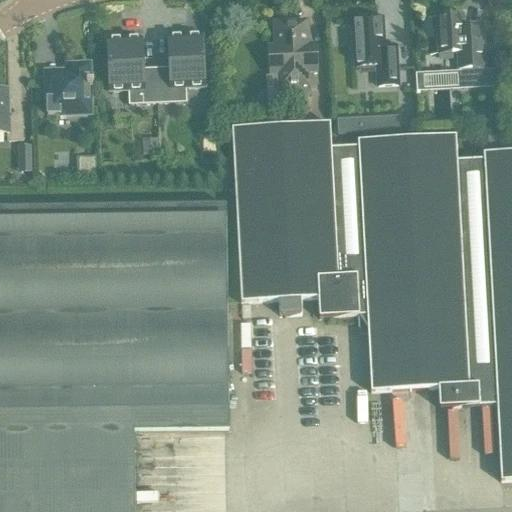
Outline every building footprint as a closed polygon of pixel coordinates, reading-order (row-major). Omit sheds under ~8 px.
[(437,39),(433,39),(434,56),(456,54),(457,72),(484,71),(484,59),(482,31),(463,32),(463,16),(435,17),(437,39)] [(382,20),(352,21),(354,69),(376,68),(377,74),(377,88),(398,87),(397,73),(395,48),(383,49),(382,20)] [(275,23),(272,26),(273,40),(276,42),(276,46),(273,46),(275,77),(280,77),(281,99),(307,98),(306,76),(317,75),(316,44),(306,45),(306,35),(308,32),(308,26),(305,24),(285,25),(283,23),(275,23)] [(168,70),(155,70),(157,106),(186,105),(185,90),(204,89),(201,37),(167,39),(168,70)] [(141,40),(106,41),(108,94),(127,93),(128,107),(157,106),(155,70),(142,71),(141,40)] [(57,85),(45,85),(46,116),(70,115),(70,107),(88,107),(88,89),(91,88),(91,84),(88,84),(87,66),(66,67),(67,73),(56,74),(57,85)] [(8,90),(0,90),(0,134),(8,134),(8,142),(21,142),(20,116),(8,116),(8,90)] [(301,109),(294,109),(294,122),(306,121),(306,113),(301,109)] [(353,120),(338,121),(339,137),(354,136),(353,120)] [(329,127),(231,132),(241,306),(278,304),(279,319),(301,318),(301,303),(317,302),(318,321),(366,318),(357,150),(330,152),(329,127)] [(497,137),(488,138),(489,148),(498,148),(497,137)] [(455,139),(357,144),(357,150),(366,318),(370,395),(437,391),(438,411),(496,408),(483,163),(456,164),(455,139)] [(31,148),(20,148),(20,162),(32,162),(31,148)] [(511,155),(483,157),(483,163),(496,408),(500,484),(511,483),(511,155)] [(172,168),(160,169),(160,180),(172,180),(172,168)] [(0,511),(133,511),(134,495),(133,435),(228,433),(227,310),(225,207),(185,208),(0,210),(0,511)]
